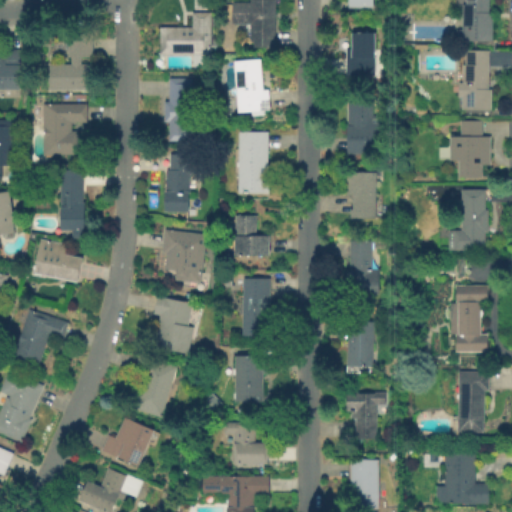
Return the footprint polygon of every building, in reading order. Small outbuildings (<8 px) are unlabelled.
[(276,0),(276,47),(252,47),(252,21),(235,22),(235,0),(276,0)] [(370,0),(370,10),(347,10),(346,0),(370,0)] [(488,0),(488,14),(491,14),(491,42),(465,42),(465,45),(456,45),(456,0),(488,0)] [(209,11),(210,53),(159,53),(159,26),(190,26),(190,11),(209,11)] [(82,57),(82,63),(94,63),(94,89),(50,88),(50,63),(72,63),(72,57),(69,57),(69,32),(94,32),(94,57),(82,57)] [(373,34),(373,76),(344,76),(344,50),(350,50),(350,34),(373,34)] [(0,89),(0,48),(21,48),(21,89),(0,89)] [(490,92),(490,112),(462,112),(462,99),(458,99),(458,86),(462,86),(462,67),(464,66),(464,53),(487,53),(488,92),(490,92)] [(259,61),(262,92),(266,92),(268,111),(237,114),(232,64),(259,61)] [(192,79),(191,142),(168,141),(169,122),(164,122),(164,103),(168,103),(168,79),(192,79)] [(372,100),(372,117),(380,116),(380,130),(373,131),(373,155),(347,155),(346,100),(372,100)] [(44,104),(89,105),(89,125),(79,125),(79,153),(43,153),(44,104)] [(481,122),(481,138),(489,138),(489,166),(481,166),(481,178),(458,178),(458,161),(438,161),(438,149),(449,149),(449,138),(459,138),(459,122),(481,122)] [(0,123),(15,123),(15,169),(0,169),(0,123)] [(240,135),(264,135),(265,192),(241,193),(240,135)] [(187,156),(187,214),(163,214),(164,173),(167,173),(167,156),(187,156)] [(81,171),(80,203),(83,203),(83,231),(59,231),(59,211),(58,211),(58,171),(81,171)] [(374,175),(374,221),(349,221),(349,211),(352,211),(351,197),(345,197),(345,175),(374,175)] [(485,190),(484,203),(486,203),(487,234),(483,234),(483,252),(451,254),(451,232),(459,232),(460,191),(485,190)] [(10,237),(0,238),(0,195),(7,194),(11,220),(8,221),(10,237)] [(267,237),(267,256),(233,257),(233,217),(254,217),(254,237),(267,237)] [(205,236),(199,284),(174,281),(175,273),(163,271),(165,254),(161,254),(164,231),(205,236)] [(81,260),(76,284),(32,275),(39,241),(63,245),(62,249),(65,249),(63,256),(81,260)] [(377,269),(377,294),(345,294),(345,269),(347,269),(347,241),(369,241),(369,269),(377,269)] [(462,260),(462,267),(465,267),(466,272),(462,272),(462,279),(455,279),(455,260),(462,260)] [(265,319),(265,336),(242,336),(242,279),(269,279),(269,319),(265,319)] [(486,286),(486,305),(479,304),(480,335),(486,336),(486,353),(455,354),(455,336),(449,336),(449,304),(455,304),(455,286),(486,286)] [(193,328),(188,354),(153,348),(159,316),(153,314),(156,297),(191,304),(187,327),(193,328)] [(29,308),(69,322),(62,340),(50,336),(40,366),(13,356),(29,308)] [(371,324),(370,369),(345,368),(346,324),(371,324)] [(176,369),(161,419),(131,410),(141,379),(132,377),(138,357),(176,369)] [(262,377),(262,404),(235,405),(235,359),(267,359),(267,377),(262,377)] [(43,387),(19,443),(0,434),(0,410),(5,399),(7,400),(8,398),(0,394),(0,389),(7,372),(43,387)] [(489,375),(486,435),(457,433),(460,374),(489,375)] [(375,407),(375,440),(354,440),(354,421),(349,421),(350,414),(345,414),(346,395),(383,395),(383,407),(375,407)] [(154,432),(138,468),(100,451),(107,436),(114,439),(124,418),(154,432)] [(267,444),(267,465),(233,465),(233,424),(254,424),(254,444),(267,444)] [(0,447),(14,454),(5,475),(0,472),(0,447)] [(476,451),(476,483),(491,483),(491,505),(446,504),(446,503),(437,502),(438,486),(446,486),(446,451),(476,451)] [(377,463),(378,511),(355,511),(355,496),(350,497),(349,463),(377,463)] [(126,478),(121,491),(126,493),(122,502),(116,500),(110,511),(99,511),(77,502),(86,482),(99,488),(106,470),(126,478)] [(267,478),(267,496),(253,496),(253,511),(226,511),(226,496),(219,496),(219,495),(202,495),(202,479),(267,478)]
